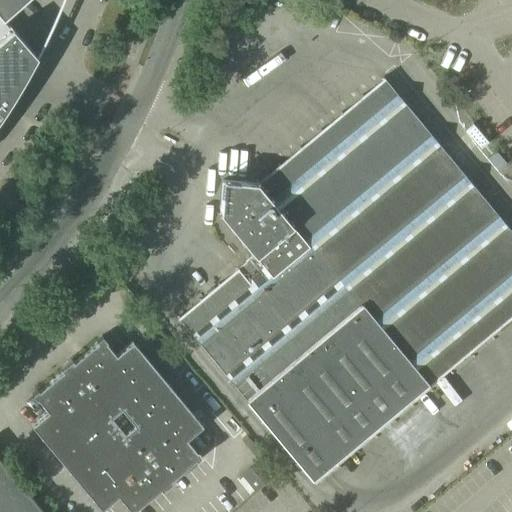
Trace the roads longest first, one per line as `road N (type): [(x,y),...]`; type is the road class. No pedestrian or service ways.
road 1 (unknown): [(511,375),(420,466),(376,495),(316,494),(172,318),(171,246)]
road 2 (unknown): [(199,163),(323,61),(353,47),(381,47),(420,72),(511,185)]
road 3 (tertiary): [(0,303),(116,149),(181,0)]
